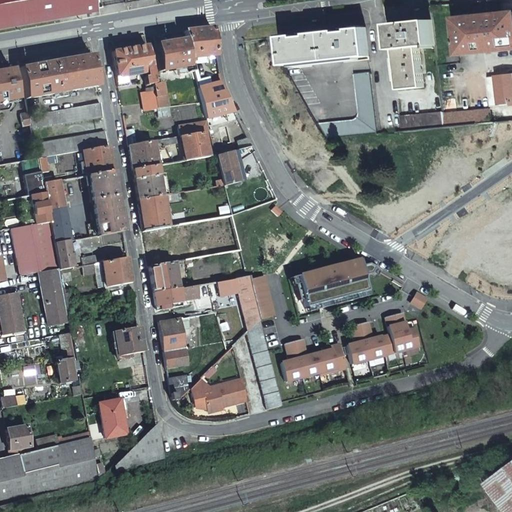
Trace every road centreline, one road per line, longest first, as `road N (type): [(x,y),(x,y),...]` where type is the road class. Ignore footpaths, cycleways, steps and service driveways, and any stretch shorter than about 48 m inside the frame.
road 1 (residential): [(268,419),(200,429),(161,408),(96,35)]
road 2 (tertiary): [(223,18),(235,84),(282,179),(306,208),(509,324)]
road 3 (residential): [(268,419),(469,364),(509,324)]
road 4 (secondary): [(96,35),(223,18)]
road 5 (residential): [(372,0),(390,126)]
road 6 (secondary): [(223,18),(343,0)]
